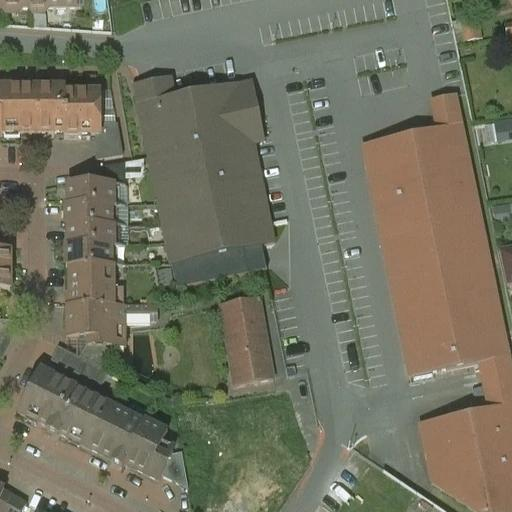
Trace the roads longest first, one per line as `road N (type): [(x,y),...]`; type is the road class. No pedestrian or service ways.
road 1 (residential): [(0,394),(32,323),(32,180)]
road 2 (residential): [(115,511),(0,450)]
